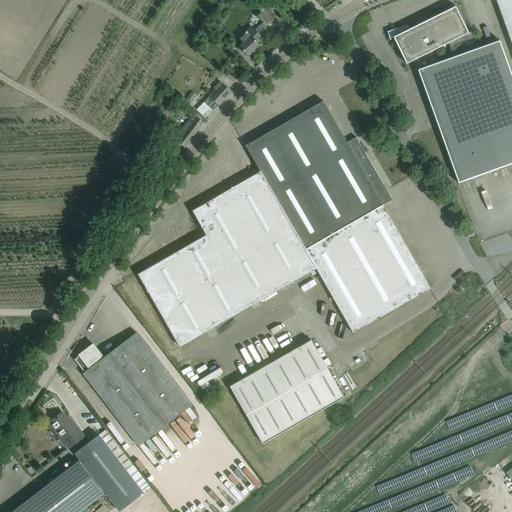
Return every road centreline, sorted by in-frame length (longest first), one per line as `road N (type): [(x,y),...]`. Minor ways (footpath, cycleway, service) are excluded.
road 1 (tertiary): [(0,433),(119,246),(192,150),(272,64),(337,17)]
road 2 (unclassified): [(480,270),(337,17)]
